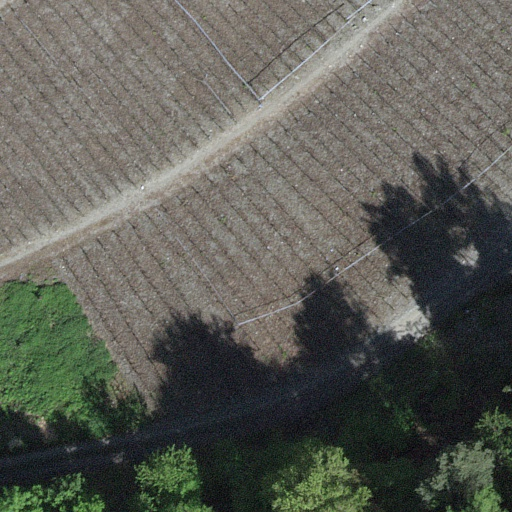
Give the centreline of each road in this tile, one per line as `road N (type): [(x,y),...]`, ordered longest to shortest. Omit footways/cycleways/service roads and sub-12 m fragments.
road 1 (track): [(398,0),(295,89),(121,208),(0,266)]
road 2 (unclassified): [(0,469),(268,410),(387,340)]
road 3 (track): [(511,230),(387,340)]
